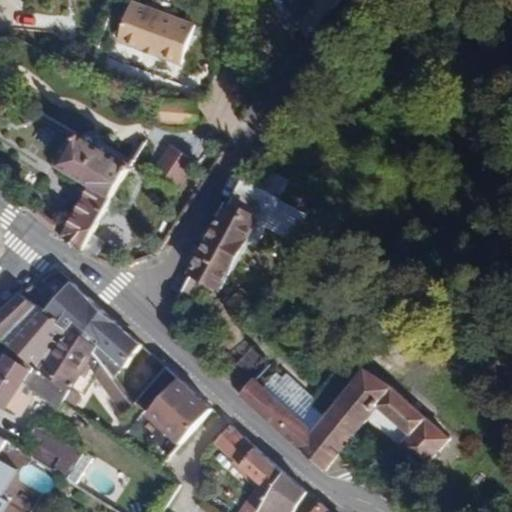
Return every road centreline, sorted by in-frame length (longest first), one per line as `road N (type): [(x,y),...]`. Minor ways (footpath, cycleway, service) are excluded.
road 1 (unclassified): [(361,0),(141,311)]
road 2 (unclassified): [(141,311),(230,399),(368,511)]
road 3 (unknown): [(260,143),(219,111),(215,82),(229,0)]
road 4 (unclassified): [(37,235),(141,311)]
